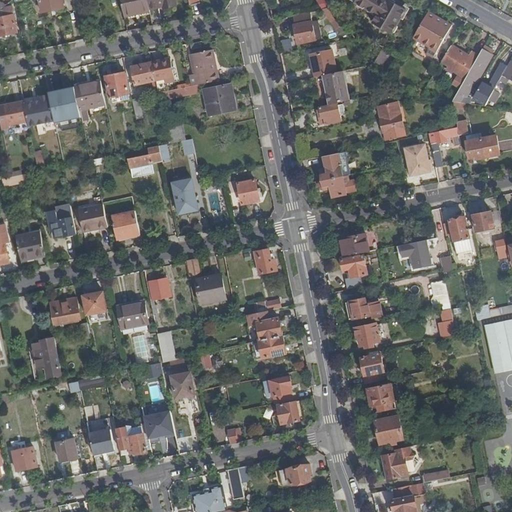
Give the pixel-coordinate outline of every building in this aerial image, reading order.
[(40,0),(43,12),(64,8),(62,0),(40,0)] [(148,0),(121,0),(125,16),(150,11),(150,8),(148,0)] [(175,0),(148,0),(150,8),(162,6),(163,8),(177,4),(175,0)] [(393,34),(407,9),(390,0),(350,0),(377,15),(373,23),(393,34)] [(0,36),(18,33),(12,6),(4,7),(4,9),(0,9),(0,36)] [(336,19),(328,8),(322,9),(332,22),(336,19)] [(322,39),(318,20),(313,22),(310,12),(294,16),(296,25),(295,25),(299,44),(322,39)] [(453,26),(429,12),(413,39),(430,48),(426,55),(434,59),(445,38),(444,37),(446,33),(448,34),(453,26)] [(504,43),(491,35),(489,39),(502,47),(504,43)] [(291,38),(283,40),(285,52),(294,50),(291,38)] [(387,57),(392,48),(386,44),(380,54),(387,57)] [(461,88),(479,57),(472,53),(469,57),(452,47),(443,62),(449,66),(447,70),(452,73),(453,70),(460,74),(454,83),(461,88)] [(477,82),(492,55),(490,54),(491,51),(484,47),(479,57),(461,88),(453,102),(465,104),(471,104),(472,98),(466,98),(476,81),(477,82)] [(213,50),(191,54),(195,74),(189,75),(192,86),(200,84),(220,80),(218,71),(215,72),(213,61),(216,60),(213,50)] [(337,73),(332,51),(312,55),(316,77),(337,73)] [(380,69),(387,57),(380,54),(375,63),(380,69)] [(170,59),(152,63),(156,80),(158,93),(169,91),(167,83),(174,81),(170,59)] [(511,61),(507,68),(500,80),(505,84),(509,78),(511,80),(511,61)] [(152,63),(132,67),(136,85),(156,80),(152,63)] [(500,80),(507,68),(502,65),(489,88),(482,84),(475,98),(486,104),(489,100),(494,91),(500,80)] [(106,76),(111,97),(113,97),(121,95),(122,100),(129,99),(128,94),(130,93),(126,73),(118,74),(117,71),(114,71),(114,75),(106,76)] [(350,101),(344,71),(337,73),(316,77),(315,77),(319,99),(327,97),(329,105),(350,101)] [(101,81),(75,86),(80,109),(106,103),(101,81)] [(169,91),(158,93),(160,100),(201,92),(200,84),(192,86),(169,91)] [(231,84),(205,90),(210,115),(236,110),(231,84)] [(495,103),(500,94),(494,91),(489,100),(495,103)] [(63,107),(61,92),(39,96),(42,111),(55,109),(56,115),(64,113),(63,107)] [(140,98),(133,100),(137,119),(143,118),(140,98)] [(24,102),(0,107),(0,116),(2,126),(28,121),(24,102)] [(407,136),(399,102),(378,107),(386,140),(407,136)] [(106,103),(80,109),(83,124),(90,123),(87,109),(91,109),(91,110),(107,107),(106,103)] [(342,121),(340,114),(345,114),(343,105),(338,106),(338,104),(311,110),(311,112),(312,116),(313,119),(319,117),(321,125),(342,121)] [(34,120),(28,121),(30,133),(37,132),(34,120)] [(468,133),(466,120),(457,121),(458,127),(460,135),(468,133)] [(186,140),(182,123),(166,127),(169,144),(186,140)] [(446,139),(453,137),(454,140),(455,146),(462,145),(460,135),(458,127),(429,134),(436,167),(442,166),(438,144),(446,142),(446,139)] [(500,155),(497,136),(481,139),(480,133),(465,136),(466,141),(470,158),(476,157),(477,159),(500,155)] [(433,171),(431,160),(429,161),(425,145),(405,149),(411,176),(433,171)] [(151,155),(130,159),(133,178),(154,173),(152,164),(153,164),(153,162),(162,160),(159,146),(150,148),(151,155)] [(351,174),(346,151),(324,156),(327,171),(320,172),(322,180),(348,175),(351,174)] [(74,156),(52,161),(54,168),(62,166),(75,164),(74,156)] [(29,173),(3,179),(4,186),(30,180),(29,173)] [(357,190),(355,180),(350,181),(348,175),(322,180),(319,181),(321,192),(332,190),(333,197),(347,194),(347,192),(357,190)] [(193,179),(174,183),(180,214),(199,210),(193,179)] [(260,201),(256,180),(239,183),(243,204),(260,201)] [(208,193),(211,215),(220,214),(218,192),(208,193)] [(104,204),(79,209),(84,232),(108,227),(104,204)] [(48,213),(52,231),(54,231),(55,238),(64,236),(77,234),(71,206),(57,209),(57,211),(48,213)] [(444,222),(441,208),(433,210),(436,224),(444,222)] [(135,211),(113,215),(118,240),(140,235),(135,211)] [(495,227),(491,212),(474,216),(477,231),(495,227)] [(473,250),(466,214),(459,215),(459,218),(450,220),(457,253),(473,250)] [(41,230),(32,232),(32,234),(17,237),(22,260),(46,255),(41,230)] [(370,251),(367,234),(341,239),(345,256),(370,251)] [(508,256),(505,240),(496,242),(499,258),(508,256)] [(434,248),(436,248),(435,242),(428,244),(430,254),(435,253),(434,248)] [(442,263),(438,242),(435,242),(436,248),(434,248),(435,253),(430,254),(433,265),(442,263)] [(0,264),(10,262),(6,244),(0,244),(0,264)] [(270,249),(256,252),(260,274),(278,271),(275,259),(272,260),(270,249)] [(368,274),(364,255),(341,260),(344,270),(347,270),(349,278),(368,274)] [(445,273),(456,271),(452,256),(442,258),(445,273)] [(198,259),(188,261),(191,277),(201,275),(198,259)] [(222,275),(196,280),(201,304),(227,298),(222,275)] [(349,288),(359,286),(357,277),(347,279),(349,288)] [(168,278),(148,282),(158,334),(170,332),(171,331),(169,324),(162,325),(156,299),(172,296),(168,278)] [(451,303),(446,280),(431,283),(434,296),(441,295),(443,304),(451,303)] [(104,292),(84,296),(88,315),(107,311),(104,292)] [(443,304),(441,295),(434,296),(432,300),(433,306),(442,304),(443,304)] [(77,298),(51,303),(55,324),(56,330),(65,328),(64,322),(73,321),(81,319),(79,308),(77,298)] [(282,308),(280,299),(267,302),(267,301),(254,304),(256,313),(268,311),(282,308)] [(383,316),(381,303),(370,305),(369,302),(367,303),(366,299),(351,302),(354,318),(372,315),(373,318),(383,316)] [(136,304),(118,308),(123,329),(131,327),(132,331),(144,329),(144,325),(149,323),(145,301),(136,303),(136,304)] [(448,321),(446,310),(452,309),(451,303),(443,304),(442,304),(443,311),(440,311),(442,322),(448,321)] [(491,317),(511,312),(511,307),(490,312),(491,317)] [(457,335),(452,309),(446,310),(448,321),(442,322),(438,323),(441,338),(457,335)] [(490,312),(490,309),(476,312),(478,320),(491,317),(490,312)] [(256,313),(248,315),(250,324),(249,324),(247,327),(251,342),(260,340),(262,340),(283,335),(280,318),(269,320),(268,311),(256,313)] [(511,319),(485,325),(493,364),(511,360),(511,319)] [(88,323),(80,325),(83,340),(91,338),(88,323)] [(382,342),(378,323),(356,328),(358,337),(360,337),(361,342),(362,346),(367,345),(367,348),(375,346),(374,344),(382,342)] [(170,332),(158,334),(164,362),(176,360),(170,332)] [(260,340),(251,342),(255,360),(264,358),(287,353),(283,335),(262,340),(260,340)] [(54,337),(42,340),(42,342),(34,344),(39,369),(47,368),(49,378),(62,375),(54,337)] [(206,354),(198,355),(200,369),(213,367),(210,351),(206,352),(206,354)] [(385,371),(382,354),(362,358),(366,375),(364,376),(366,384),(380,381),(379,373),(385,371)] [(511,370),(511,360),(493,364),(495,374),(511,370)] [(158,363),(145,366),(148,379),(160,376),(159,369),(158,363)] [(190,367),(175,370),(176,375),(191,372),(190,367)] [(176,375),(172,376),(177,398),(196,394),(191,372),(176,375)] [(270,380),(264,381),(269,403),(276,401),(276,403),(293,400),(292,392),(293,392),(292,386),(293,386),(291,376),(270,380)] [(79,381),(71,384),(73,393),(82,391),(79,381)] [(165,403),(161,383),(149,386),(153,405),(165,403)] [(404,396),(402,388),(398,385),(395,386),(394,383),(392,384),(369,389),(373,406),(379,404),(381,412),(397,408),(395,401),(401,400),(404,396)] [(279,411),(274,412),(275,416),(273,416),(275,425),(282,423),(282,424),(283,424),(284,427),(291,426),(290,422),(301,420),(297,401),(278,405),(279,411)] [(381,412),(379,404),(373,406),(374,413),(381,412)] [(153,441),(179,434),(173,410),(147,417),(153,441)] [(404,439),(399,416),(376,421),(381,444),(392,442),(396,441),(404,439)] [(127,427),(117,429),(122,455),(137,452),(137,454),(148,452),(148,450),(151,449),(146,424),(139,425),(139,427),(132,428),(132,426),(127,426),(127,427)] [(95,425),(89,426),(95,457),(107,455),(106,452),(116,450),(111,429),(101,431),(96,432),(95,425)] [(236,429),(228,431),(231,444),(239,442),(236,429)] [(75,438),(57,442),(61,462),(79,458),(75,438)] [(413,469),(418,462),(414,459),(416,455),(412,453),(411,446),(395,450),(396,453),(383,456),(388,479),(409,475),(408,470),(413,469)] [(34,447),(13,451),(17,471),(38,466),(34,447)] [(266,462),(246,466),(248,480),(257,478),(255,470),(267,468),(266,462)] [(312,474),(310,464),(280,471),(284,486),(312,480),(311,475),(312,474)] [(246,466),(239,468),(242,483),(249,482),(248,480),(246,466)] [(239,468),(228,470),(234,500),(245,498),(242,483),(239,468)] [(451,477),(450,473),(449,470),(437,472),(438,480),(451,477)] [(438,480),(437,472),(424,475),(425,482),(438,480)] [(481,490),(490,487),(487,476),(478,479),(481,490)] [(429,509),(423,483),(393,489),(395,500),(393,500),(395,511),(400,510),(399,511),(428,511),(429,511),(429,509)] [(205,493),(194,495),(197,511),(215,511),(227,509),(223,486),(212,488),(212,491),(205,493)]
